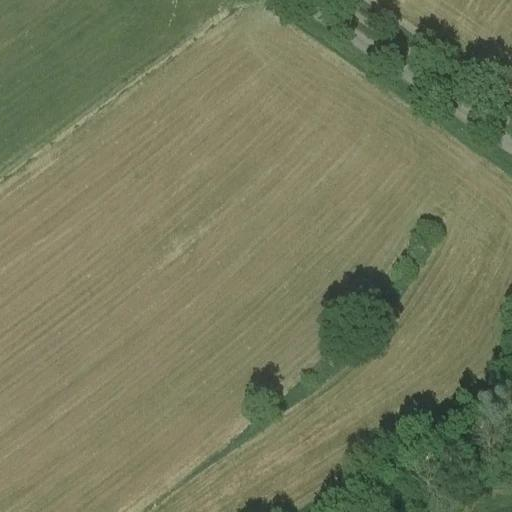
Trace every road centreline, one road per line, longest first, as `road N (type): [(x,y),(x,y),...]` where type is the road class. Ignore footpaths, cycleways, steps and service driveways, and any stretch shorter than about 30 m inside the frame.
road 1 (unclassified): [(511,150),(284,0)]
road 2 (track): [(511,397),(333,511)]
